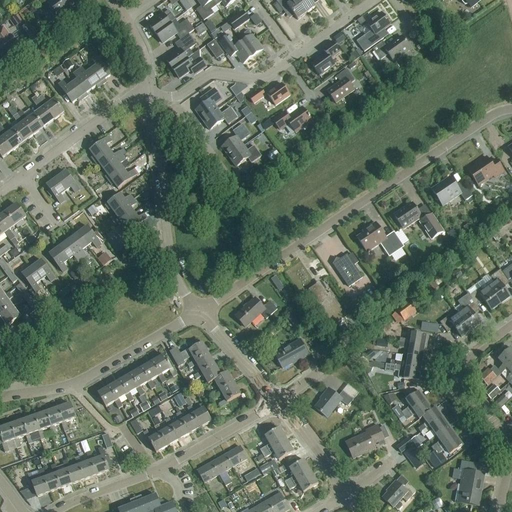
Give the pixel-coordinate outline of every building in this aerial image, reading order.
[(54,31),(67,23),(76,16),(71,9),(76,6),(71,0),(53,0),(47,5),(57,18),(49,24),(54,31)] [(187,12),(192,8),(185,0),(183,0),(180,2),(187,12)] [(211,0),(197,0),(200,4),(194,8),(204,21),(214,14),(211,10),(216,6),(211,0)] [(211,0),(216,6),(221,3),(225,9),(236,1),(235,0),(211,0)] [(298,20),(307,14),(296,0),(282,0),(278,3),(278,4),(284,12),(286,14),(291,10),(298,20)] [(296,0),(307,14),(316,7),(314,5),(319,2),(317,0),(296,0)] [(462,0),(462,2),(465,5),(467,5),(468,5),(471,9),(481,0),(462,0)] [(284,12),(278,4),(274,7),(280,15),(284,12)] [(163,14),(149,25),(156,34),(170,24),(176,20),(172,15),(169,11),(164,14),(163,14)] [(235,31),(250,21),(243,12),(228,23),(235,31)] [(364,37),(357,42),(364,52),(371,47),(384,38),(380,33),(390,26),(382,14),(367,24),(372,31),(364,37)] [(14,29),(22,22),(17,15),(8,21),(14,29)] [(180,40),(189,34),(194,30),(187,20),(174,29),(170,24),(156,34),(162,44),(176,34),(180,40)] [(36,40),(26,25),(22,28),(32,43),(36,40)] [(9,37),(3,28),(0,30),(0,60),(1,61),(18,48),(10,36),(9,37)] [(242,43),(253,58),(262,51),(252,36),(248,31),(244,34),(248,39),(242,43)] [(215,42),(220,38),(216,33),(211,36),(215,42)] [(338,45),(346,40),(341,33),(333,39),(338,45)] [(165,60),(172,69),(193,55),(189,50),(196,45),(189,34),(180,40),(180,41),(175,45),(179,51),(165,60)] [(243,64),(253,58),(242,43),(237,47),(229,36),(219,43),(230,59),(236,55),(243,64)] [(410,49),(402,38),(387,49),(382,42),(372,49),(381,61),(388,55),(393,61),(410,49)] [(320,76),(334,66),(330,59),(340,52),(333,43),(323,50),(326,55),(312,65),(320,76)] [(199,51),(193,55),(172,69),(179,79),(193,70),(196,75),(206,68),(200,58),(199,51)] [(359,58),(355,52),(350,55),(354,61),(359,58)] [(91,70),(102,85),(106,82),(105,80),(110,76),(97,58),(92,61),(96,66),(91,70)] [(74,68),(69,60),(62,65),(67,72),(74,68)] [(102,85),(91,70),(86,74),(82,68),(78,71),(91,90),(96,86),(98,88),(102,85)] [(336,104),(354,91),(350,85),(355,82),(346,70),(336,77),(340,83),(327,92),(336,104)] [(86,94),(91,90),(78,71),(74,75),(77,80),(72,84),(83,99),(88,96),(86,94)] [(83,99),(72,84),(67,88),(63,82),(59,85),(72,104),(78,100),(79,102),(83,99)] [(234,86),(234,87),(239,94),(247,89),(246,86),(234,84),(234,86)] [(276,106),(290,96),(281,84),(267,94),(276,106)] [(202,121),(218,110),(215,106),(222,100),(214,90),(203,98),(206,103),(195,111),(202,121)] [(254,104),(265,96),(261,90),(250,98),(254,104)] [(243,97),(241,94),(235,98),(240,105),(243,103),(243,100),(243,97)] [(38,99),(54,121),(64,113),(55,100),(49,105),(42,96),(38,99)] [(44,128),(54,121),(38,99),(33,102),(40,111),(34,115),(44,128)] [(218,110),(202,121),(210,131),(225,120),(228,125),(238,118),(230,108),(221,114),(218,110)] [(312,122),(302,109),(289,119),(284,113),(273,121),(280,131),(289,125),(295,134),(312,122)] [(44,128),(34,115),(28,120),(22,111),(17,114),(33,136),(44,128)] [(23,143),(33,136),(17,114),(13,117),(19,126),(13,130),(23,143)] [(229,158),(244,147),(241,142),(250,136),(242,125),(233,132),(237,137),(222,148),(229,158)] [(23,143),(13,130),(7,135),(1,126),(0,126),(0,133),(13,151),(23,143)] [(0,155),(2,158),(13,151),(0,133),(0,155)] [(95,163),(110,151),(106,146),(111,142),(108,138),(90,151),(94,157),(92,158),(95,163)] [(244,147),(229,158),(236,168),(248,159),(252,164),(261,157),(254,146),(247,151),(244,147)] [(104,170),(122,157),(125,154),(122,150),(114,156),(110,151),(95,163),(98,167),(100,165),(104,170)] [(273,157),(275,161),(283,155),(281,152),(273,157)] [(122,157),(104,170),(108,176),(106,177),(112,185),(114,184),(118,189),(136,176),(133,171),(128,175),(124,170),(128,167),(124,162),(125,161),(122,157)] [(491,164),(487,158),(479,163),(480,164),(468,172),(478,186),(493,176),(495,178),(504,172),(496,160),(491,164)] [(55,177),(66,192),(71,188),(75,193),(79,190),(66,172),(60,176),(59,174),(55,177)] [(75,174),(70,177),(75,184),(80,181),(75,174)] [(61,196),(66,192),(55,177),(50,180),(52,182),(47,186),(50,190),(47,193),(50,198),(54,195),(60,204),(65,201),(61,196)] [(461,180),(454,184),(450,178),(432,190),(436,196),(435,196),(435,199),(436,201),(438,201),(439,201),(439,202),(457,190),(465,202),(473,197),(461,180)] [(114,213),(133,200),(130,196),(124,200),(120,195),(105,206),(108,210),(110,208),(114,213)] [(119,224),(134,213),(131,208),(136,204),(133,200),(114,213),(118,219),(116,220),(119,224)] [(424,221),(412,204),(402,211),(402,212),(395,217),(403,229),(410,224),(411,225),(418,220),(432,240),(443,232),(432,215),(424,221)] [(6,213),(15,226),(21,222),(23,225),(29,222),(16,205),(6,213)] [(0,227),(5,234),(15,226),(6,213),(0,217),(0,227)] [(134,213),(119,224),(122,229),(124,227),(128,233),(130,232),(134,238),(146,230),(141,223),(147,219),(149,217),(146,213),(138,219),(134,213)] [(386,238),(376,223),(369,228),(370,230),(357,238),(367,253),(380,244),(389,258),(404,248),(394,233),(386,238)] [(76,232),(88,247),(93,244),(97,249),(101,246),(87,227),(82,231),(80,229),(76,232)] [(459,238),(453,230),(447,234),(452,242),(459,238)] [(82,251),(88,247),(76,232),(72,235),(74,237),(68,241),(82,260),(86,257),(82,251)] [(25,240),(29,245),(35,240),(32,235),(25,240)] [(22,249),(29,245),(25,240),(19,244),(22,249)] [(78,263),(82,260),(68,241),(63,245),(62,243),(57,246),(69,261),(74,257),(78,263)] [(0,250),(4,255),(10,250),(7,246),(0,250)] [(63,265),(69,261),(57,246),(53,249),(55,251),(49,255),(63,273),(67,270),(63,265)] [(111,261),(105,253),(97,259),(103,266),(111,261)] [(349,288),(362,279),(347,256),(333,265),(349,288)] [(30,266),(42,281),(47,277),(51,282),(55,279),(41,261),(36,265),(34,263),(30,266)] [(511,265),(502,273),(509,282),(511,286),(511,265)] [(37,284),(42,281),(30,266),(26,269),(28,271),(22,275),(36,293),(41,290),(37,284)] [(8,278),(13,274),(8,268),(3,271),(8,278)] [(509,282),(502,273),(500,270),(489,278),(493,283),(488,287),(500,304),(510,297),(502,287),(509,282)] [(458,281),(453,272),(446,277),(451,286),(458,281)] [(13,274),(8,278),(12,284),(17,280),(13,274)] [(275,286),(280,283),(276,277),(271,281),(275,286)] [(443,288),(437,279),(433,282),(437,287),(433,290),(438,297),(443,294),(440,291),(443,288)] [(480,284),(482,289),(491,284),(488,279),(480,284)] [(324,297),(316,285),(308,290),(333,326),(347,317),(330,293),(324,297)] [(66,287),(58,293),(63,300),(71,294),(69,290),(66,287)] [(491,311),(500,304),(488,287),(483,291),(480,288),(470,296),(477,306),(484,301),(491,311)] [(23,298),(28,295),(23,288),(19,292),(23,298)] [(0,315),(12,307),(8,301),(12,298),(9,293),(4,296),(0,299),(0,315)] [(23,299),(19,294),(15,297),(19,302),(23,299)] [(469,296),(468,294),(457,302),(463,311),(458,314),(471,331),(480,324),(473,314),(480,309),(477,306),(470,296),(469,296)] [(28,295),(23,298),(28,305),(33,301),(28,295)] [(45,299),(39,304),(44,310),(50,306),(45,299)] [(263,308),(255,299),(235,317),(245,328),(260,315),(266,321),(277,311),(269,302),(263,308)] [(404,322),(418,312),(409,301),(396,311),(404,322)] [(12,307),(0,315),(0,317),(7,327),(23,315),(20,311),(17,313),(12,307)] [(36,326),(47,319),(40,309),(30,316),(36,326)] [(458,314),(456,311),(440,323),(447,333),(454,328),(461,338),(471,331),(458,314)] [(290,319),(301,329),(306,323),(295,313),(290,319)] [(427,322),(425,329),(437,332),(438,325),(427,322)] [(399,344),(426,349),(428,337),(412,334),(411,341),(400,339),(399,344)] [(377,340),(376,347),(387,349),(388,342),(377,340)] [(282,370),(308,355),(299,341),(274,355),(282,370)] [(195,362),(208,354),(202,344),(189,352),(188,350),(179,355),(175,349),(170,352),(179,368),(185,365),(183,362),(192,357),(195,362)] [(424,360),(426,349),(399,344),(398,348),(409,350),(408,357),(424,360)] [(506,369),(511,363),(511,350),(510,349),(498,360),(503,365),(492,375),(489,373),(481,381),(486,386),(499,374),(500,375),(506,369)] [(367,363),(380,353),(371,351),(362,358),(367,363)] [(202,374),(215,366),(208,354),(195,362),(187,366),(189,370),(197,366),(201,372),(202,374)] [(160,376),(162,375),(169,370),(173,378),(177,376),(172,368),(171,369),(164,356),(152,362),(160,376)] [(423,371),(424,360),(408,357),(407,364),(396,362),(395,366),(423,371)] [(166,382),(162,375),(160,376),(152,362),(142,369),(149,382),(151,381),(158,377),(162,384),(166,382)] [(222,377),(221,377),(215,366),(202,374),(201,372),(194,376),(196,380),(203,376),(208,385),(215,381),(222,377)] [(421,383),(423,371),(395,366),(395,371),(399,372),(398,378),(398,379),(421,383)] [(155,388),(151,381),(149,382),(142,369),(131,375),(138,388),(140,387),(147,383),(151,390),(155,388)] [(221,392),(234,384),(227,373),(221,377),(222,377),(215,381),(220,389),(213,393),(215,398),(222,394),(221,392)] [(144,394),(140,387),(138,388),(131,375),(120,381),(127,394),(129,394),(136,390),(140,397),(144,394)] [(133,401),(129,394),(127,394),(120,381),(109,388),(116,401),(118,400),(125,396),(129,403),(133,401)] [(221,392),(222,394),(226,400),(219,404),(222,408),(229,404),(229,402),(240,395),(234,384),(221,392)] [(491,400),(500,392),(494,386),(485,394),(491,400)] [(122,407),(118,400),(116,401),(109,388),(98,394),(105,407),(114,402),(118,409),(122,407)] [(339,397),(328,389),(322,396),(324,398),(315,409),(327,418),(341,401),(348,407),(353,400),(343,392),(339,397)] [(188,392),(177,397),(182,407),(193,402),(188,392)] [(404,417),(426,401),(419,392),(405,401),(409,407),(401,413),(404,417)] [(396,401),(394,395),(383,397),(389,407),(396,401)] [(499,409),(508,401),(503,395),(494,404),(499,409)] [(433,411),(433,410),(426,401),(404,417),(406,421),(415,415),(419,420),(423,418),(422,418),(433,411)] [(146,402),(139,406),(143,413),(150,409),(146,402)] [(63,423),(61,424),(64,432),(69,431),(66,422),(75,419),(70,404),(58,409),(63,423)] [(192,415),(200,429),(211,422),(204,409),(195,414),(191,407),(187,409),(188,411),(191,416),(192,415)] [(421,434),(443,418),(436,408),(433,410),(433,411),(422,418),(423,418),(426,423),(418,429),(421,434)] [(54,427),(61,424),(63,423),(58,409),(46,413),(51,427),(49,428),(52,436),(57,435),(54,427)] [(132,419),(138,416),(134,410),(128,413),(132,419)] [(189,435),(200,429),(192,415),(191,416),(188,411),(181,415),(180,413),(176,415),(180,423),(181,422),(189,435)] [(42,431),(49,428),(51,427),(46,413),(34,417),(39,432),(37,432),(40,441),(45,439),(42,431)] [(30,435),(37,432),(39,432),(34,417),(22,421),(28,436),(25,437),(28,445),(33,443),(30,435)] [(436,437),(450,427),(443,418),(421,434),(423,437),(432,431),(436,437)] [(181,422),(180,423),(173,426),(169,419),(165,422),(169,429),(170,428),(178,441),(189,435),(181,422)] [(18,439),(25,437),(28,436),(22,421),(10,425),(15,440),(14,441),(16,449),(21,448),(18,439)] [(137,436),(143,432),(136,421),(130,424),(137,436)] [(14,441),(15,440),(10,425),(0,428),(0,434),(3,444),(1,444),(4,453),(9,452),(6,443),(14,441)] [(170,428),(169,429),(162,433),(158,426),(154,428),(158,435),(160,434),(167,447),(178,441),(170,428)] [(353,460),(375,450),(373,445),(389,438),(384,427),(378,429),(377,427),(365,432),(366,434),(346,443),(353,460)] [(434,452),(456,436),(450,427),(436,437),(440,442),(431,448),(434,452)] [(263,454),(286,441),(280,429),(265,437),(270,446),(268,447),(267,446),(261,450),(263,454)] [(160,434),(158,435),(151,439),(147,432),(143,434),(147,442),(149,441),(156,454),(167,447),(160,434)] [(106,450),(112,448),(108,435),(102,437),(106,450)] [(450,455),(463,446),(456,436),(434,452),(426,458),(430,464),(441,456),(439,454),(446,449),(450,455)] [(417,450),(423,446),(416,437),(410,441),(414,446),(417,450)] [(401,455),(413,445),(408,439),(396,448),(401,455)] [(286,441),(263,454),(266,458),(272,455),(272,454),(274,453),(279,461),(293,453),(286,441)] [(225,455),(232,468),(247,460),(240,447),(225,455)] [(91,461),(97,476),(109,472),(107,468),(112,466),(108,456),(105,457),(102,448),(98,449),(101,458),(94,461),(91,461)] [(414,465),(422,459),(413,448),(405,454),(414,465)] [(94,461),(90,452),(86,454),(89,462),(82,465),(80,466),(85,480),(97,476),(91,461),(94,461)] [(218,476),(232,468),(225,455),(211,463),(218,476)] [(73,485),(85,480),(80,466),(82,465),(79,457),(74,458),(77,467),(70,469),(68,470),(73,485)] [(476,474),(478,461),(474,457),(453,472),(451,472),(447,477),(450,480),(462,482),(458,503),(478,507),(484,476),(476,474)] [(62,463),(65,471),(58,474),(56,474),(61,489),(73,485),(68,470),(70,469),(67,461),(62,463)] [(286,487),(311,473),(304,461),(289,469),(294,478),(292,479),(292,478),(284,483),(286,487)] [(204,484),(218,476),(211,463),(197,471),(197,472),(204,483),(204,484)] [(263,477),(274,471),(270,463),(259,469),(263,477)] [(58,474),(55,466),(50,467),(53,475),(46,478),(44,479),(49,493),(61,489),(56,474),(58,474)] [(286,471),(283,467),(272,473),(275,478),(286,471)] [(44,479),(46,478),(43,470),(39,471),(42,480),(32,483),(37,498),(49,493),(44,479)] [(254,480),(260,476),(257,470),(250,474),(254,480)] [(311,473),(286,487),(289,492),(296,487),(295,487),(299,485),(304,493),(318,485),(311,473)] [(407,503),(416,493),(407,485),(409,484),(401,476),(388,490),(390,491),(383,499),(396,511),(398,510),(399,511),(402,508),(401,507),(402,505),(399,502),(402,499),(407,503)] [(282,479),(277,482),(281,490),(286,487),(284,483),(282,479)] [(267,502),(273,511),(286,511),(290,510),(280,494),(267,502)] [(161,508),(159,504),(156,496),(118,511),(176,511),(173,503),(161,508)] [(255,511),(273,511),(267,502),(254,509),(255,511)] [(442,508),(439,503),(433,506),(436,511),(442,508)]
